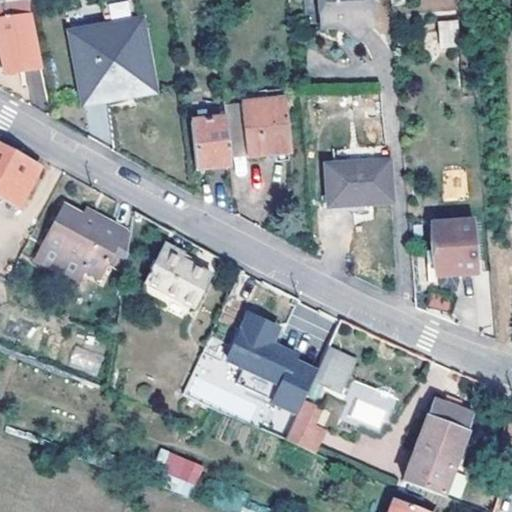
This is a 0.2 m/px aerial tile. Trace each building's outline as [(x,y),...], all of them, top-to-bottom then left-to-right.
[(0,63),(2,72),(21,69),(36,67),(21,0),(20,0),(7,3),(0,4),(0,63)] [(316,6),(323,6),(322,0),(304,0),(307,30),(318,29),(316,6)] [(368,0),(322,0),(323,6),(316,6),(318,29),(338,27),(340,23),(348,32),(345,34),(350,42),(355,42),(370,25),(369,6),(368,0)] [(108,2),(109,17),(131,16),(130,1),(108,2)] [(189,8),(197,68),(212,66),(204,6),(189,8)] [(66,33),(82,101),(150,84),(132,17),(66,33)] [(456,43),(455,19),(440,19),(436,20),(438,43),(456,43)] [(281,95),(257,97),(235,99),(238,116),(242,148),(242,152),(263,151),(287,149),(281,95)] [(219,118),(238,116),(235,99),(217,101),(219,118)] [(223,149),(219,118),(217,101),(198,103),(199,119),(185,120),(191,165),(224,163),(223,149)] [(107,104),(86,106),(89,140),(111,137),(107,104)] [(219,118),(223,149),(242,148),(238,116),(219,118)] [(34,168),(0,148),(0,199),(12,206),(34,168)] [(324,208),(387,203),(384,162),(321,166),(324,208)] [(93,273),(101,258),(119,269),(125,229),(95,213),(92,220),(77,211),(59,202),(40,236),(80,258),(77,265),(93,273)] [(95,213),(80,204),(77,211),(92,220),(95,213)] [(471,269),(469,220),(463,221),(427,224),(431,272),(471,269)] [(80,258),(40,236),(36,243),(77,265),(80,258)] [(185,254),(160,241),(156,249),(181,262),(185,254)] [(190,308),(206,275),(181,262),(156,249),(138,281),(190,308)] [(291,357),(267,346),(273,330),(245,317),(231,347),(246,354),(238,371),(276,389),(289,362),(291,357)] [(325,345),(310,378),(338,391),(353,359),(325,345)] [(201,357),(185,392),(247,420),(255,403),(221,388),(229,370),(201,357)] [(276,390),(300,401),(312,373),(289,362),(276,389),(276,390)] [(429,400),(396,490),(435,507),(468,414),(429,400)] [(312,426),(319,410),(300,401),(282,441),(311,453),(321,430),(312,426)] [(204,468),(186,460),(171,454),(163,473),(180,480),(196,486),(204,468)] [(419,511),(391,501),(387,511),(419,511)]
